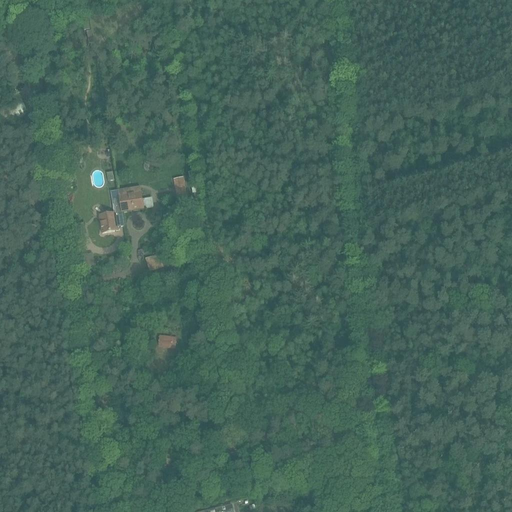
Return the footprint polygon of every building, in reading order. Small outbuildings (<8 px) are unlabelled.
[(0,107),(0,124),(3,131),(30,117),(20,97),(0,107)] [(175,180),(178,198),(187,197),(184,179),(175,180)] [(119,197),(120,204),(121,204),(122,213),(123,213),(144,210),(144,209),(148,208),(147,199),(142,200),(141,194),(119,197)] [(121,204),(120,204),(114,205),(113,205),(114,214),(99,216),(102,234),(118,231),(117,228),(124,227),(125,227),(123,213),(122,213),(121,204)] [(73,225),(74,235),(85,234),(84,224),(73,225)] [(92,247),(85,250),(89,262),(97,259),(92,247)] [(162,348),(171,349),(172,347),(176,348),(176,340),(172,340),(173,338),(164,337),(163,339),(159,338),(158,346),(162,346),(162,348)]
